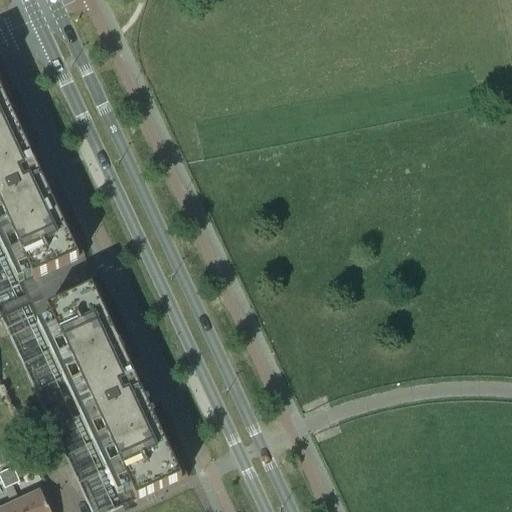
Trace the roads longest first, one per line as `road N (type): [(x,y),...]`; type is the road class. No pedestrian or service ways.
road 1 (tertiary): [(290,511),(55,6)]
road 2 (tertiary): [(35,16),(265,511)]
